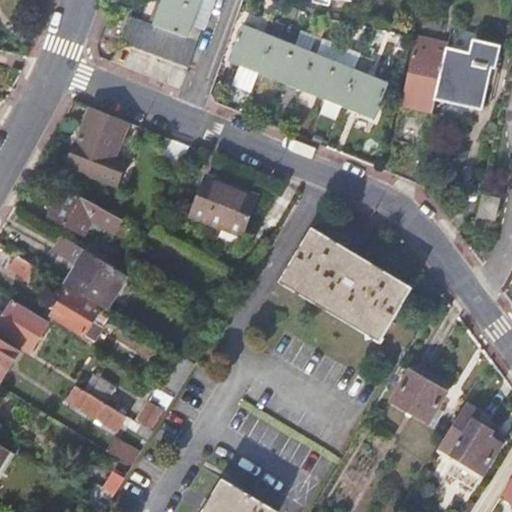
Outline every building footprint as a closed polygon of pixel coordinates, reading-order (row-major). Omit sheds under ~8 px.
[(162,0),(153,27),(131,19),(120,47),(186,71),(201,32),(191,27),(201,0),(208,0),(212,2),(212,0),(162,0)] [(331,0),(338,0),(351,3),(351,0),(315,0),(314,7),(329,10),(331,0)] [(439,35),(444,14),(427,10),(422,31),(439,35)] [(228,64),(286,87),(297,92),(373,122),(387,87),(366,78),(372,62),(357,57),(351,73),(320,60),(326,44),(316,40),(309,56),(278,43),(284,27),(269,21),(263,37),(254,33),(241,27),(228,64)] [(441,66),(444,52),(446,47),(432,44),(431,48),(415,44),(411,60),(415,61),(407,91),(405,91),(401,108),(422,114),(424,106),(428,106),(430,96),(426,95),(434,65),(441,66)] [(444,52),(441,66),(434,98),(473,108),(472,113),(480,115),(490,72),(494,73),(497,54),(471,47),(467,61),(461,60),(461,57),(444,52)] [(115,155),(127,124),(90,109),(68,167),(115,186),(126,160),(115,155)] [(181,166),(188,149),(166,140),(162,150),(169,153),(165,161),(181,166)] [(241,234),(257,197),(205,177),(191,214),(241,234)] [(115,232),(122,218),(64,188),(50,216),(84,234),(92,220),(115,232)] [(498,200),(480,196),(475,217),(492,221),(498,200)] [(115,232),(125,237),(132,224),(122,218),(115,232)] [(359,255),(312,227),(283,278),(300,288),(298,293),(362,331),(365,327),(383,337),(413,286),(359,255)] [(106,310),(127,276),(62,236),(53,252),(76,266),(82,269),(79,274),(73,271),(65,285),(106,310)] [(130,263),(95,243),(90,252),(124,272),(130,263)] [(30,281),(38,268),(14,253),(5,268),(7,269),(8,268),(30,281)] [(95,340),(103,327),(102,326),(92,320),(99,309),(67,290),(52,315),(95,340)] [(38,336),(48,320),(13,299),(0,320),(0,330),(41,356),(49,342),(38,336)] [(0,381),(20,349),(0,336),(0,381)] [(183,357),(162,391),(171,396),(174,398),(194,364),(183,357)] [(446,390),(410,369),(392,399),(428,420),(446,390)] [(117,430),(126,416),(77,385),(68,400),(117,430)] [(110,392),(98,385),(95,391),(107,398),(110,392)] [(152,426),(171,396),(162,391),(158,388),(140,418),(152,426)] [(481,411),(466,402),(452,425),(465,433),(453,453),(482,472),(504,437),(476,420),(481,411)] [(143,433),(146,428),(139,424),(136,430),(143,433)] [(465,433),(452,425),(440,445),(453,453),(465,433)] [(114,437),(106,450),(132,466),(140,453),(114,437)] [(0,442),(0,464),(10,449),(0,442)] [(0,479),(0,480),(16,453),(10,449),(0,464),(0,479)] [(453,453),(444,468),(473,487),(482,472),(453,453)] [(97,481),(87,497),(93,500),(106,508),(124,478),(113,471),(104,485),(97,481)] [(511,476),(500,495),(511,501),(511,476)] [(279,511),(223,478),(207,506),(203,511),(279,511)] [(87,511),(103,511),(106,508),(93,500),(87,511)]
